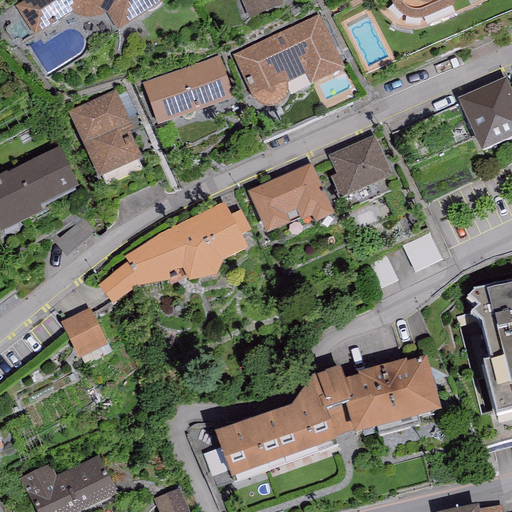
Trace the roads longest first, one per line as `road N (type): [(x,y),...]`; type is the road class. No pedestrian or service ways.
road 1 (residential): [(511,53),(178,202),(127,231),(0,335)]
road 2 (residential): [(206,511),(175,442),(181,419),(241,416),(282,400),(321,344),(398,308)]
